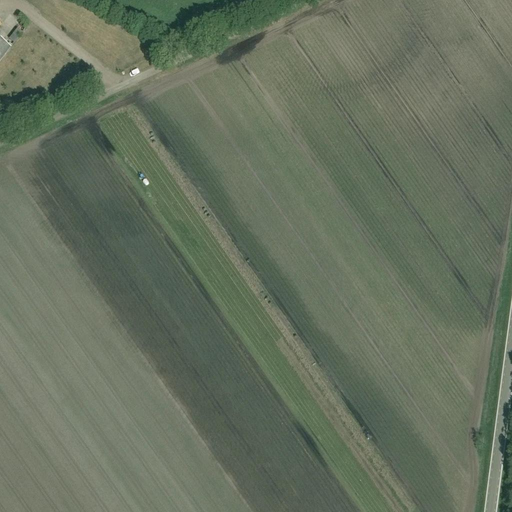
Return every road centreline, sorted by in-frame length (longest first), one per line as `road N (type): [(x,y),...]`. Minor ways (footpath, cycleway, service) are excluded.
road 1 (unclassified): [(0,145),(308,0)]
road 2 (tertiary): [(490,511),(511,350)]
road 3 (unknown): [(0,3),(35,18),(121,88)]
